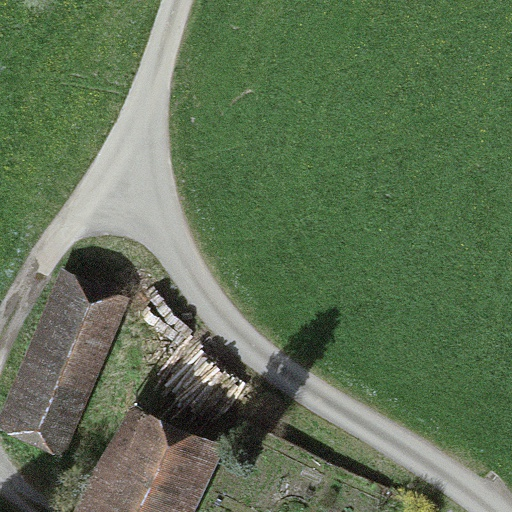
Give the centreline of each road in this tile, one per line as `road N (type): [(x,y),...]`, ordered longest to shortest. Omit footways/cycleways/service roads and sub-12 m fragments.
road 1 (unclassified): [(494,511),(245,351),(188,282),(153,209),(142,138),(181,0)]
road 2 (track): [(147,172),(102,188),(59,230),(0,331)]
